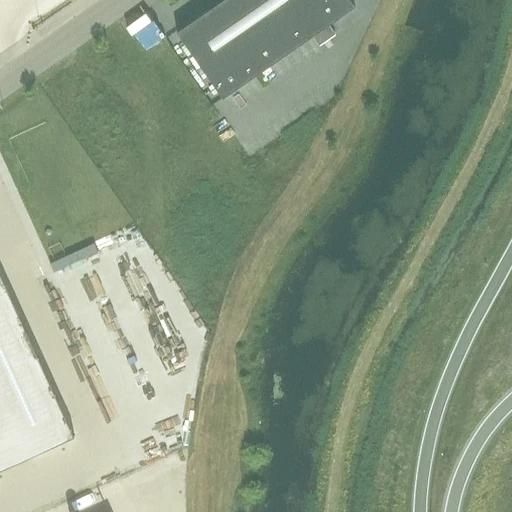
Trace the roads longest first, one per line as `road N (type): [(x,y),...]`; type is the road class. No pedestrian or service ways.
road 1 (trunk): [(511,250),(437,405),(421,511)]
road 2 (unclassified): [(0,85),(125,0)]
road 3 (trunk): [(451,511),(480,439),(511,403)]
